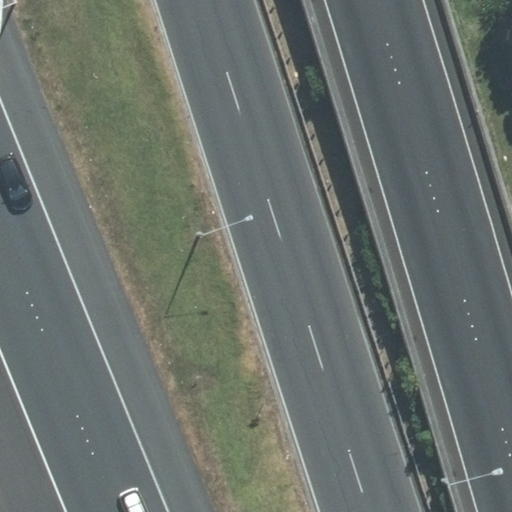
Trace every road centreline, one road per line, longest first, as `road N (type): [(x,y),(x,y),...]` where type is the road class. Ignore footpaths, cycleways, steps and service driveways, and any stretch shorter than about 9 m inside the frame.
road 1 (motorway): [(217,0),(368,511)]
road 2 (motorway): [(0,215),(122,511)]
